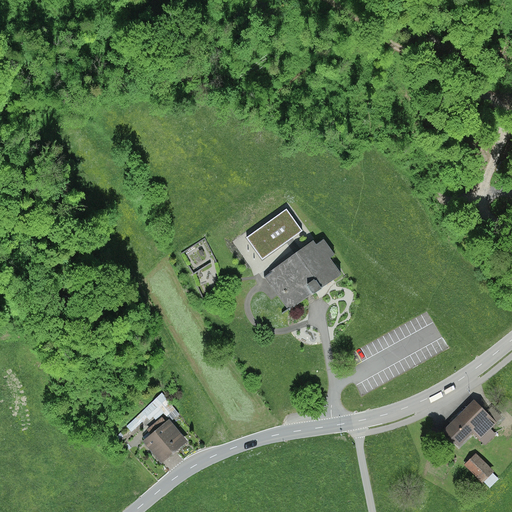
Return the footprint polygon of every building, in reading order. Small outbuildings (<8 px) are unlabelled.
[(288,209),(249,238),(265,260),(304,231),(288,209)] [(271,273),(265,278),(287,308),(288,307),(291,310),(309,297),(341,274),(329,257),(333,254),(323,240),(316,245),(313,241),(270,271),(271,273)] [(162,395),(127,426),(131,431),(146,418),(149,421),(153,417),(156,420),(164,413),(167,416),(174,409),(162,395)] [(475,400),(458,417),(473,433),(486,445),(496,434),(490,429),(497,423),(486,412),(475,400)] [(492,407),(486,412),(497,423),(502,417),(492,407)] [(473,433),(458,417),(443,431),(459,447),(473,433)] [(188,442),(170,420),(166,422),(162,418),(147,430),(151,435),(143,442),(161,464),(169,458),(188,442)] [(480,456),(468,466),(485,486),(497,476),(480,456)]
